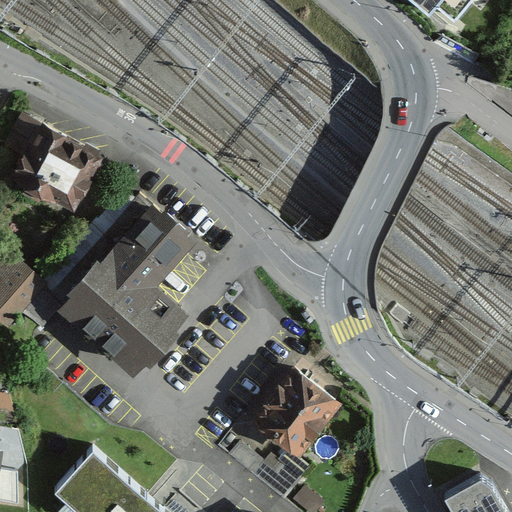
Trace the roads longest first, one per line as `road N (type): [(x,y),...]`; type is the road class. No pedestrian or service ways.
road 1 (residential): [(0,54),(156,137),(201,168),(299,264),(342,285)]
road 2 (residential): [(342,285),(351,247),(405,138),(414,79)]
road 3 (tertiary): [(342,285),(358,340),(422,396)]
road 4 (tertiary): [(422,396),(407,423),(403,456),(427,511)]
